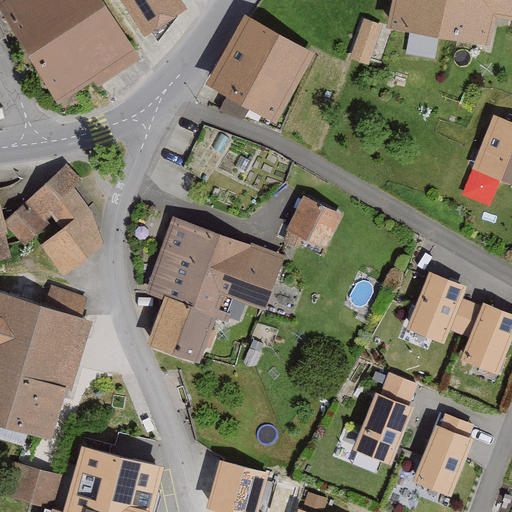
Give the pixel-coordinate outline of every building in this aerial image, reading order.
[(8,0),(70,102),(149,54),(133,26),(114,0),(8,0)] [(187,0),(114,0),(133,26),(144,19),(155,35),(193,8),(187,0)] [(511,0),(395,0),(389,28),(488,48),(494,18),(511,21),(511,0)] [(318,58),(244,18),(208,85),(282,125),(318,58)] [(350,60),(369,66),(383,26),(364,19),(350,60)] [(511,125),(495,118),(471,171),(511,189),(511,125)] [(66,167),(23,193),(67,265),(92,250),(95,216),(66,167)] [(348,211),(311,193),(293,229),(329,247),(348,211)] [(0,207),(0,260),(11,257),(0,207)] [(292,253),(171,211),(144,287),(173,297),(165,320),(156,344),(206,362),(230,294),(272,309),(292,253)] [(470,277),(430,263),(407,324),(445,338),(470,277)] [(101,317),(1,289),(0,290),(0,425),(65,444),(101,317)] [(511,338),(511,305),(484,294),(460,356),(500,371),(511,338)] [(415,399),(377,385),(354,447),(392,461),(415,399)] [(478,431),(438,417),(416,479),(455,493),(478,431)] [(164,511),(174,462),(83,435),(65,507),(71,508),(83,511),(164,511)] [(9,491),(50,504),(61,469),(20,456),(9,491)] [(259,511),(272,469),(230,456),(216,505),(239,511),(259,511)]
